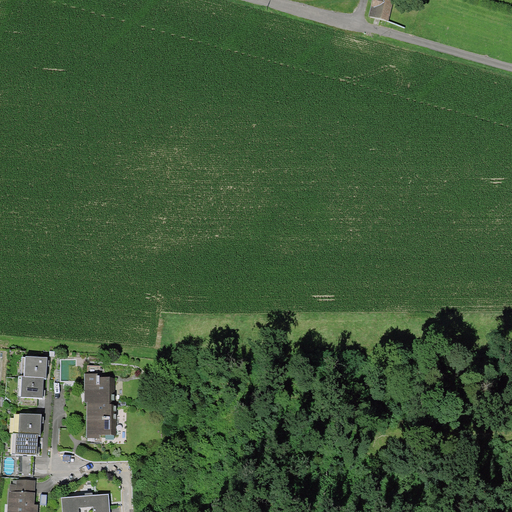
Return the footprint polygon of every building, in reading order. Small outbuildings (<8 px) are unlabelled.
[(394,0),(372,0),(369,17),(390,22),(394,0)] [(50,360),(28,358),(27,378),(47,379),(49,379),(50,360)] [(104,367),(88,366),(87,396),(91,396),(91,405),(114,405),(114,380),(108,379),(108,375),(104,374),(104,367)] [(23,398),(46,400),(47,379),(27,378),(24,378),(23,398)] [(115,405),(114,405),(91,405),(91,434),(115,435),(115,405)] [(44,416),(22,415),(21,434),(41,435),(43,435),(44,416)] [(19,434),(18,456),(40,457),(41,435),(21,434),(19,434)] [(36,505),(37,493),(10,491),(10,505),(14,506),(13,511),(39,511),(40,506),(36,505)] [(107,496),(68,500),(68,511),(82,511),(82,510),(96,509),(96,511),(112,511),(112,508),(108,508),(107,496)]
